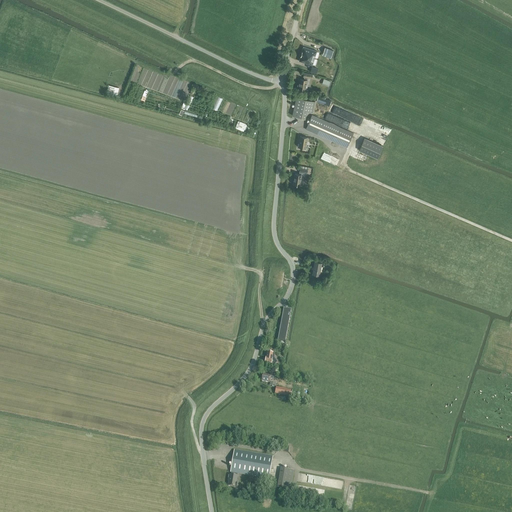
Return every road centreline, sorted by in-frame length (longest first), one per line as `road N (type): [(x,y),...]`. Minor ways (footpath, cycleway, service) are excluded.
road 1 (unclassified): [(212,511),(202,423),(247,374),(262,327),(293,284),(292,260),(273,226),(282,81)]
road 2 (unclassified): [(282,81),(97,0)]
